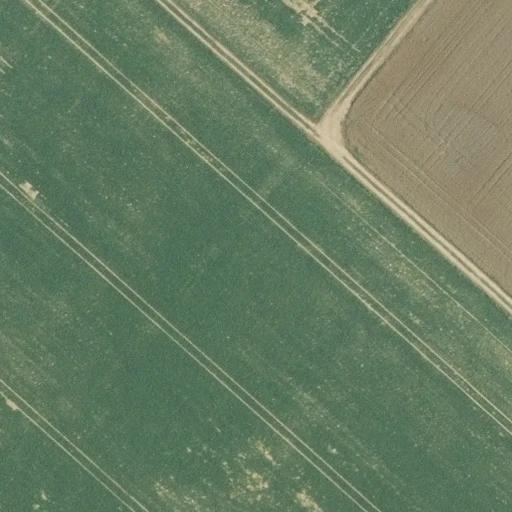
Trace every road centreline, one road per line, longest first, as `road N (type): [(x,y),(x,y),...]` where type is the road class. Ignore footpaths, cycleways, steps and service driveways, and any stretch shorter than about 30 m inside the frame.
road 1 (track): [(154,0),(511,315)]
road 2 (track): [(437,0),(319,140)]
